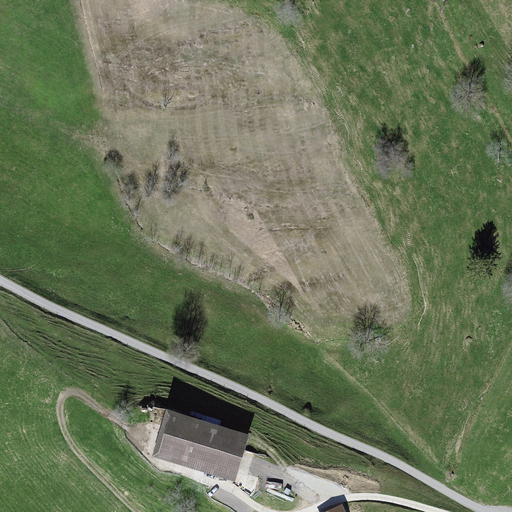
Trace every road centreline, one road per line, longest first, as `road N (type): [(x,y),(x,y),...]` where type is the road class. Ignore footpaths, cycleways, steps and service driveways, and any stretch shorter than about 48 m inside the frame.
road 1 (unclassified): [(0,283),(396,459),(483,511)]
road 2 (track): [(136,511),(64,431),(62,399),(70,393),(83,394),(131,432),(160,467),(184,469),(264,511)]
road 3 (track): [(306,511),(356,496),(434,511)]
